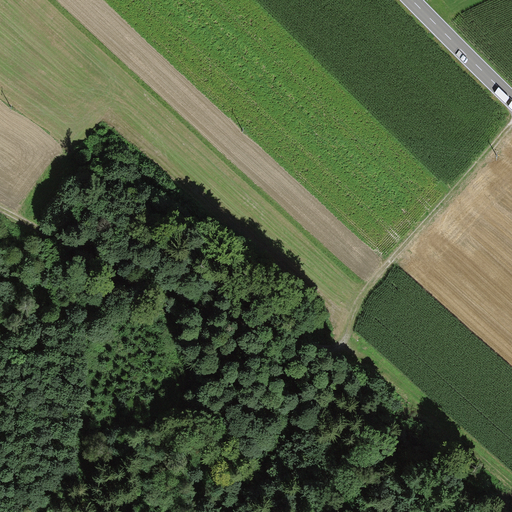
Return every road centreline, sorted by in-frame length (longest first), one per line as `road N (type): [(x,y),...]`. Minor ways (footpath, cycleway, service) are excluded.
road 1 (track): [(511,123),(353,302),(350,330),(338,345),(312,346),(127,282),(0,213)]
road 2 (primary): [(511,97),(416,0)]
